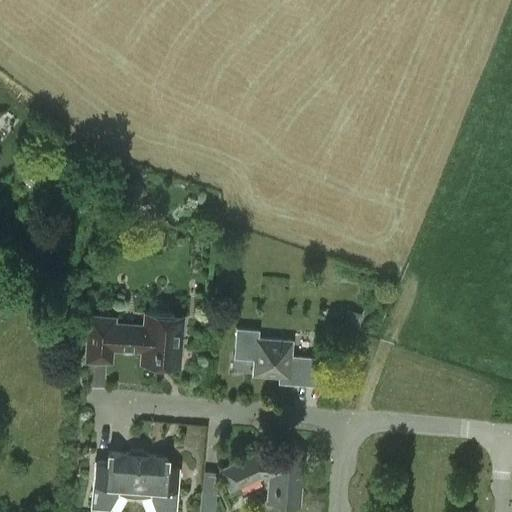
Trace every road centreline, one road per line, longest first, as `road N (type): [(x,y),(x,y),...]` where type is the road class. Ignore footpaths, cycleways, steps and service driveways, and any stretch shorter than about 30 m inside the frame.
road 1 (residential): [(347,420),(86,399)]
road 2 (residential): [(505,435),(347,420)]
